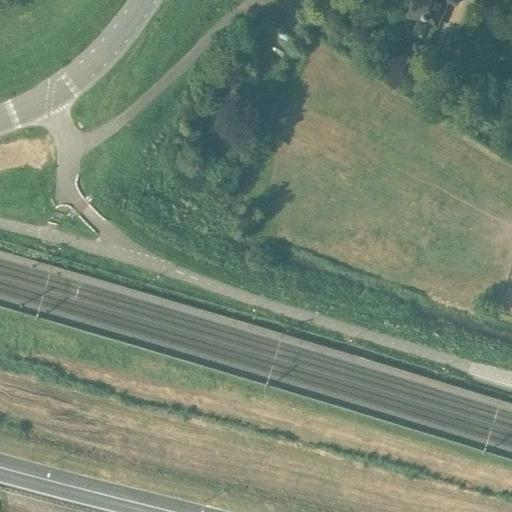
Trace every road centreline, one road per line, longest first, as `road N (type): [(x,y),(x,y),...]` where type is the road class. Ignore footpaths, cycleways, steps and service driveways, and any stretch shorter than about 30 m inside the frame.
road 1 (tertiary): [(146,0),(114,49),(58,97),(0,121)]
road 2 (motorway): [(137,511),(0,476)]
